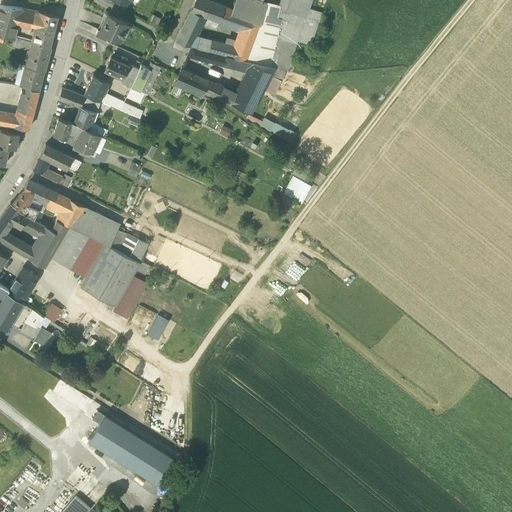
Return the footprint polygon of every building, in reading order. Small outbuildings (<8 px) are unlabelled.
[(225,6),(208,0),(195,0),(191,10),(201,14),(205,16),(219,21),(225,6)] [(235,0),(232,9),(225,6),(219,21),(240,29),(256,35),(268,3),(262,1),(262,0),(235,0)] [(282,0),(280,7),(268,3),(256,35),(251,47),(277,54),(280,40),(296,44),(297,42),(313,47),(325,14),(312,10),(315,0),(282,0)] [(17,7),(0,5),(0,34),(4,36),(14,38),(18,22),(31,24),(35,11),(17,7)] [(58,15),(40,10),(39,12),(35,11),(31,24),(35,25),(31,41),(32,41),(50,46),(58,15)] [(191,10),(176,41),(191,46),(194,40),(196,35),(205,16),(201,14),(191,10)] [(127,24),(107,14),(99,31),(113,38),(119,41),(127,24)] [(256,35),(240,29),(233,46),(230,56),(233,56),(246,60),(251,47),(256,35)] [(113,38),(99,31),(98,30),(95,36),(111,44),(113,38)] [(210,44),(211,40),(196,35),(194,40),(210,44)] [(210,44),(194,40),(191,46),(208,51),(210,44)] [(233,46),(211,40),(210,44),(208,51),(217,53),(223,55),(225,55),(226,55),(230,56),(233,46)] [(296,44),(280,40),(277,54),(273,67),(274,67),(285,70),(287,71),(296,44)] [(50,46),(32,41),(25,65),(44,70),(50,46)] [(208,51),(191,46),(187,56),(214,63),(215,58),(217,53),(208,51)] [(277,54),(251,47),(246,60),(251,61),(273,67),(277,54)] [(215,58),(214,63),(230,67),(233,56),(230,56),(226,55),(225,55),(223,55),(221,59),(215,58)] [(131,65),(110,56),(104,69),(122,78),(126,69),(129,70),(131,65)] [(246,60),(233,56),(230,67),(246,71),(251,61),(246,60)] [(273,67),(251,61),(246,71),(235,93),(230,103),(249,112),(257,95),(260,96),(263,90),(270,74),(274,67),(273,67)] [(150,62),(147,67),(150,69),(145,78),(153,81),(160,67),(150,62)] [(25,65),(24,64),(19,84),(20,85),(20,84),(26,86),(27,86),(39,89),(44,70),(25,65)] [(147,67),(141,64),(139,69),(130,86),(140,90),(145,78),(150,69),(147,67)] [(129,70),(126,69),(122,78),(120,82),(130,86),(139,69),(131,65),(129,70)] [(209,80),(181,67),(174,83),(202,95),(204,91),(208,80),(209,80)] [(285,70),(274,67),(270,74),(283,79),(285,70)] [(108,81),(93,73),(84,93),(93,97),(100,99),(103,91),(108,81)] [(270,74),(263,90),(277,96),(283,79),(270,74)] [(145,78),(140,90),(146,94),(153,81),(145,78)] [(235,93),(208,80),(204,91),(230,103),(235,93)] [(26,86),(25,91),(21,90),(19,99),(20,99),(18,108),(18,109),(32,113),(39,89),(27,86),(26,86)] [(140,90),(130,86),(127,93),(136,97),(140,90)] [(83,96),(61,88),(58,97),(80,106),(84,96),(83,96)] [(136,97),(127,93),(125,97),(141,105),(146,94),(140,90),(136,97)] [(108,103),(111,95),(103,91),(100,99),(100,100),(108,103)] [(93,97),(84,93),(83,96),(84,96),(80,106),(88,109),(93,97)] [(124,101),(111,95),(108,103),(120,109),(124,102),(124,101)] [(93,97),(88,109),(80,106),(74,122),(82,126),(87,128),(94,110),(96,111),(100,100),(100,99),(93,97)] [(132,106),(124,102),(120,109),(129,113),(132,106)] [(32,113),(18,109),(16,115),(30,121),(32,113)] [(0,111),(0,123),(28,128),(30,121),(16,115),(14,115),(0,111)] [(71,122),(58,117),(53,134),(66,138),(69,131),(71,122)] [(263,117),(259,127),(292,141),(296,132),(263,117)] [(74,122),(71,121),(71,122),(69,131),(78,134),(82,126),(74,122)] [(87,128),(82,126),(78,134),(74,143),(75,144),(75,143),(91,150),(90,151),(91,151),(99,133),(87,128)] [(219,132),(227,135),(229,130),(221,126),(219,132)] [(18,133),(0,129),(0,145),(8,147),(15,148),(18,133)] [(91,150),(75,143),(75,144),(74,143),(72,149),(89,156),(91,151),(90,151),(91,150)] [(72,157),(45,144),(40,155),(49,159),(67,168),(72,157)] [(49,159),(40,155),(37,161),(46,165),(49,159)] [(72,157),(67,168),(77,173),(83,162),(72,157)] [(46,165),(37,161),(33,170),(42,174),(44,169),(46,165)] [(132,162),(127,172),(137,177),(142,167),(132,162)] [(62,177),(44,169),(42,174),(59,183),(62,177)] [(282,192),(301,202),(311,184),(292,174),(282,192)] [(71,180),(63,176),(62,177),(59,183),(68,187),(71,180)] [(53,190),(28,179),(22,190),(23,190),(31,194),(47,202),(53,190)] [(23,190),(18,197),(17,197),(11,203),(19,209),(18,211),(26,216),(27,216),(33,219),(38,210),(38,209),(27,203),(31,194),(23,190)] [(47,202),(45,206),(59,213),(56,219),(68,224),(93,236),(102,214),(53,190),(47,202)] [(26,216),(18,211),(19,209),(11,203),(11,202),(2,215),(11,221),(22,227),(23,226),(39,234),(45,225),(33,219),(27,216),(26,216)] [(56,219),(38,210),(33,219),(45,225),(52,228),(56,219)] [(119,223),(102,214),(93,236),(109,244),(117,228),(119,223)] [(11,221),(2,215),(0,217),(0,226),(7,230),(11,221)] [(52,228),(45,225),(39,234),(34,245),(50,255),(68,224),(56,219),(52,228)] [(105,242),(68,224),(50,255),(50,256),(85,276),(105,242)] [(7,230),(0,226),(0,238),(12,247),(17,238),(7,233),(6,230),(7,230)] [(129,234),(117,228),(109,244),(122,250),(127,240),(129,234)] [(134,244),(130,254),(140,259),(148,243),(138,237),(134,244)] [(31,246),(17,238),(12,247),(43,267),(50,256),(50,255),(34,245),(33,246),(31,246)] [(127,240),(122,250),(130,254),(134,244),(127,240)] [(140,262),(105,242),(85,276),(86,277),(80,286),(115,305),(135,270),(140,262)] [(341,268),(342,267),(320,246),(312,255),(346,286),(353,279),(341,268)] [(148,266),(140,262),(135,270),(144,274),(148,266)] [(9,288),(6,292),(22,302),(38,277),(22,267),(9,288)] [(0,283),(0,296),(3,298),(6,292),(9,288),(0,283)] [(0,302),(0,324),(6,328),(22,302),(6,292),(3,298),(0,302)] [(51,303),(44,316),(53,322),(61,310),(51,303)] [(12,326),(20,331),(26,322),(33,309),(25,304),(12,326)] [(33,309),(26,322),(35,326),(38,322),(43,315),(33,309)] [(34,337),(39,328),(35,326),(26,322),(20,331),(34,337)] [(39,328),(34,337),(33,339),(42,345),(49,334),(39,328)] [(172,457),(98,409),(93,418),(99,422),(89,439),(156,482),(172,457)] [(76,495),(61,511),(77,511),(78,511),(90,511),(93,509),(76,495)] [(22,497),(17,503),(24,507),(28,501),(22,497)]
